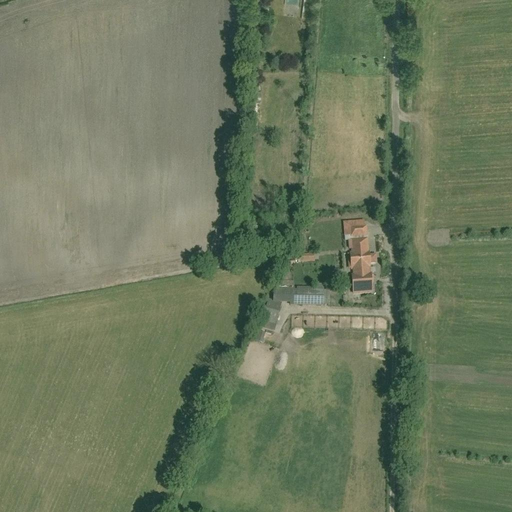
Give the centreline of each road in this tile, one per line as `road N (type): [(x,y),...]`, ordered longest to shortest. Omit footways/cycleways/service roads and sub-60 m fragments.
road 1 (unclassified): [(393,324),(397,0)]
road 2 (track): [(393,324),(391,511)]
